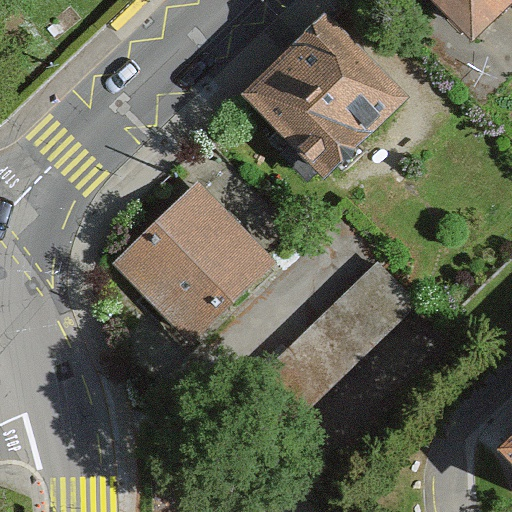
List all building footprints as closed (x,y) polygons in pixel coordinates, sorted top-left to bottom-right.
[(511,22),(511,0),(417,0),(473,59),(511,22)] [(323,202),(411,116),(324,27),(236,113),(323,202)] [(276,278),(196,194),(113,273),(193,358),(276,278)] [(386,251),(287,329),(316,379),(420,300),(386,251)] [(511,494),(511,462),(496,478),(511,494)]
